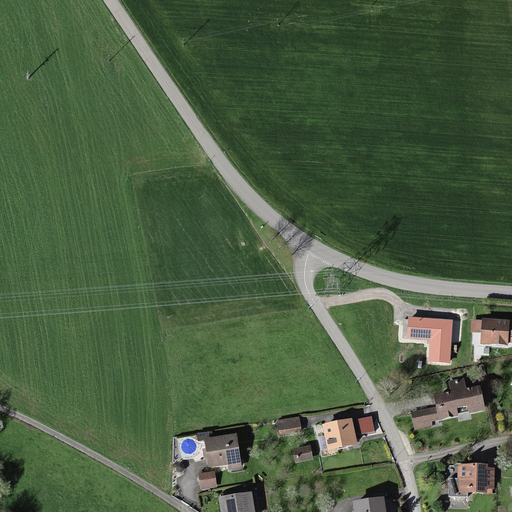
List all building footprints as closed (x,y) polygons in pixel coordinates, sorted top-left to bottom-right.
[(452,321),(408,318),(407,338),(430,340),(428,361),(449,362),(452,321)] [(511,320),(482,318),(480,344),(508,346),(508,341),(511,341),(511,320)] [(447,396),(430,399),(432,408),(409,413),(413,429),(430,425),(429,421),(480,410),(476,389),(463,392),(461,384),(446,388),(447,396)] [(298,422),(277,425),(278,436),(299,433),(298,422)] [(350,423),(321,427),(324,449),(353,445),(350,423)] [(232,438),(202,442),(206,469),(236,465),(232,438)] [(491,468),(458,466),(456,491),(490,493),(491,468)] [(248,511),(247,495),(215,499),(217,511),(248,511)] [(382,511),(381,500),(351,504),(352,511),(382,511)]
